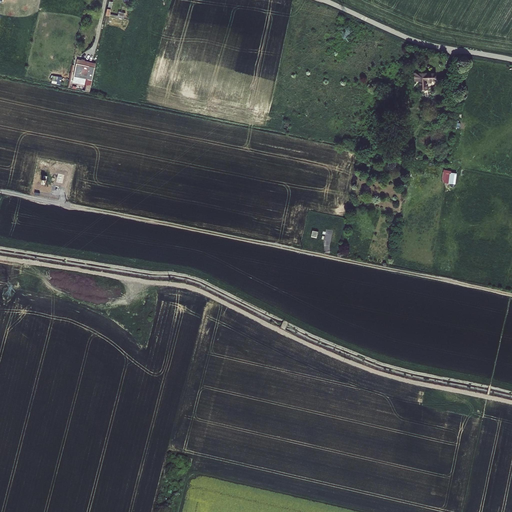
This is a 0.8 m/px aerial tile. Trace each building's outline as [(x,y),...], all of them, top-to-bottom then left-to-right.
[(75,76),(93,79),(95,67),(86,65),(77,63),(75,76)] [(421,79),(421,88),(428,88),(427,84),(428,84),(428,82),(431,81),(431,79),(436,79),(436,73),(426,73),(415,74),(416,79),(421,79)] [(390,155),(403,158),(405,149),(392,147),(390,155)] [(389,159),(388,169),(396,170),(397,160),(389,159)] [(443,182),(456,183),(457,171),(443,170),(443,182)]
